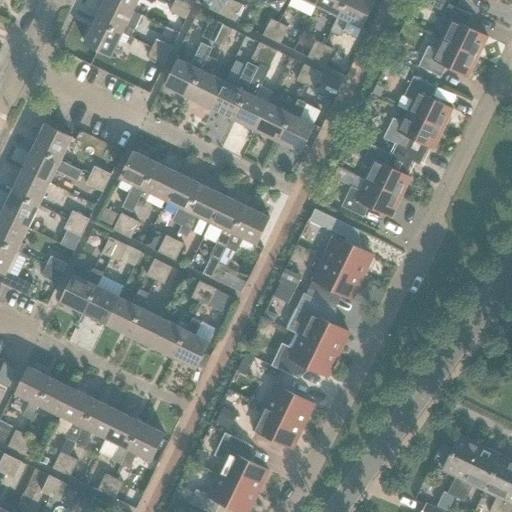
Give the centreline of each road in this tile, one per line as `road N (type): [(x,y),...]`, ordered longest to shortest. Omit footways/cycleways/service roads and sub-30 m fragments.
road 1 (residential): [(288,511),(505,75)]
road 2 (tertiary): [(343,511),(511,281)]
road 3 (residential): [(141,122),(20,68)]
